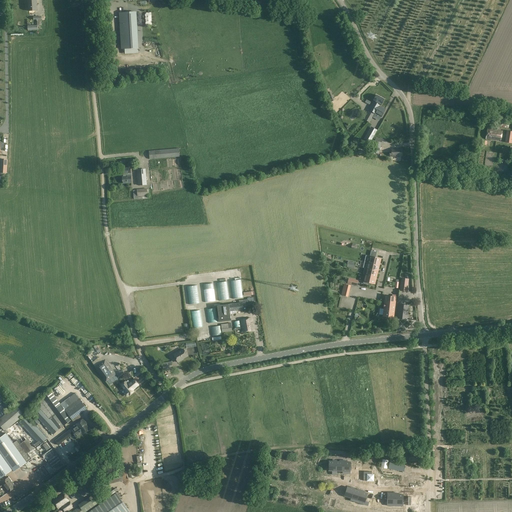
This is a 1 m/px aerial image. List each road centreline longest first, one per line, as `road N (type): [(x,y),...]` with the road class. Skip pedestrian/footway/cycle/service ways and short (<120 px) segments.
road 1 (tertiary): [(10,511),(204,371),(423,335)]
road 2 (unclassified): [(423,335),(410,113),(340,0)]
road 3 (track): [(103,198),(139,351),(168,392)]
road 4 (track): [(81,0),(103,198)]
road 5 (unknown): [(6,0),(0,124)]
